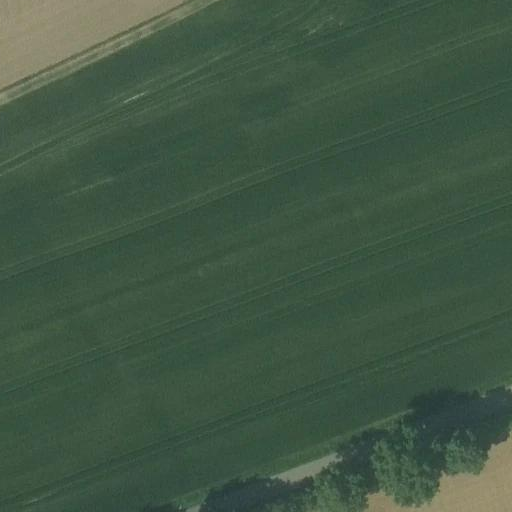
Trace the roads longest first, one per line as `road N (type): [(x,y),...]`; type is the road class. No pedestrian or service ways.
road 1 (unclassified): [(209,511),(511,396)]
road 2 (track): [(0,99),(205,0)]
